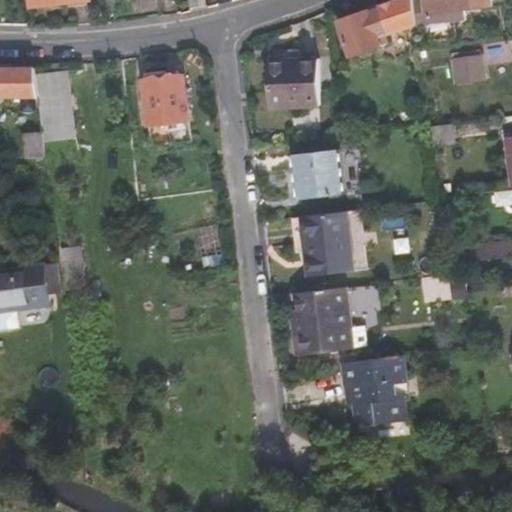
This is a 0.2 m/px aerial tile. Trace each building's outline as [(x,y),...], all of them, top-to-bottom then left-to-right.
[(93,2),(93,0),(70,0),(36,4),(35,0),(28,0),(30,9),(93,2)] [(387,27),(416,16),(414,0),(403,0),(340,24),(352,59),(382,47),(376,31),(387,27)] [(426,0),(429,32),(453,29),(451,6),(481,3),(481,0),(426,0)] [(418,26),(416,16),(387,27),(390,36),(418,26)] [(454,58),(481,55),(480,49),(453,53),(454,58)] [(465,84),(472,83),(488,81),(484,54),(481,55),(454,58),(451,59),(455,85),(465,84)] [(292,61),(273,61),(274,108),(323,107),(322,67),(292,67),(292,61)] [(38,79),(37,69),(0,69),(0,98),(40,99),(38,79)] [(38,79),(40,99),(70,96),(67,76),(38,79)] [(186,76),(147,80),(154,145),(194,140),(186,76)] [(70,96),(40,99),(45,136),(45,138),(75,135),(70,96)] [(453,127),(430,129),(432,149),(456,145),(453,127)] [(46,157),(43,131),(24,133),(26,159),(46,157)] [(344,151),(299,156),(304,200),(349,195),(344,151)] [(363,211),(304,219),(308,252),(311,280),(370,272),(363,211)] [(308,252),(304,219),(293,220),(297,254),(308,252)] [(467,266),(511,259),(511,240),(465,247),(467,266)] [(67,277),(86,275),(84,244),(65,245),(67,277)] [(49,293),(64,291),(62,273),(46,275),(45,265),(0,270),(0,311),(18,309),(50,305),(49,293)] [(351,290),(301,296),(305,333),(298,334),(300,358),(358,351),(351,290)] [(18,309),(0,311),(0,330),(21,327),(18,309)] [(407,358),(346,366),(349,391),(357,390),(359,408),(361,427),(381,425),(382,430),(410,426),(409,403),(413,403),(407,358)] [(136,382),(101,388),(109,427),(142,421),(136,382)] [(357,390),(349,391),(351,409),(359,408),(357,390)]
